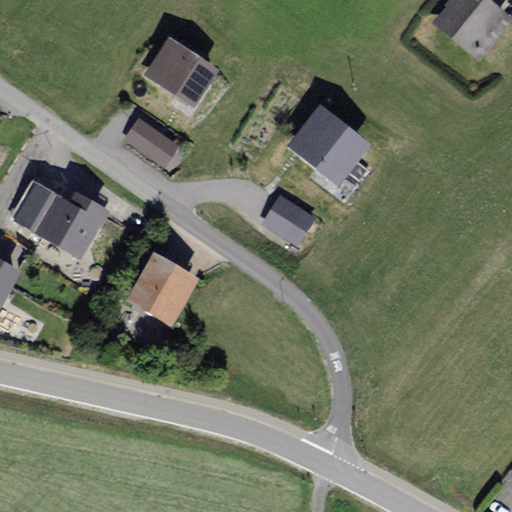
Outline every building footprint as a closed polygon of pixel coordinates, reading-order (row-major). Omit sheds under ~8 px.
[(506,21),(476,0),(450,0),(434,23),(481,57),(506,21)] [(204,74),(163,44),(142,73),(184,102),(204,74)] [(358,151),(310,113),(284,145),(332,184),(358,151)] [(176,146),(136,121),(126,136),(166,161),(176,146)] [(266,222),(295,241),(310,219),(281,200),(266,222)] [(102,215),(77,201),(71,212),(60,205),(44,233),(79,254),(102,215)] [(185,283),(145,262),(125,298),(165,319),(185,283)] [(0,299),(14,275),(0,267),(0,299)]
